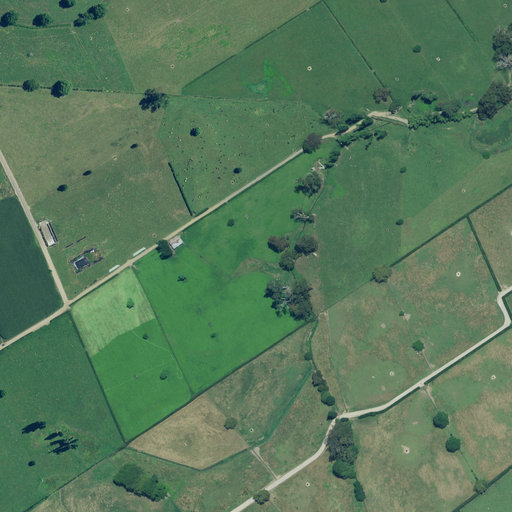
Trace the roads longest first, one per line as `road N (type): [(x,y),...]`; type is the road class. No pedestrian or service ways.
road 1 (track): [(0,346),(316,133)]
road 2 (track): [(68,303),(0,156)]
